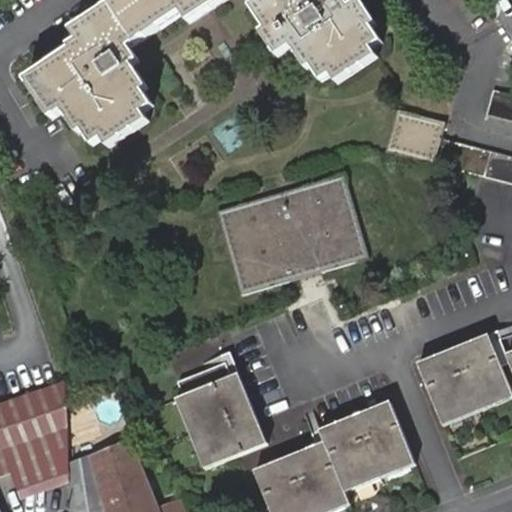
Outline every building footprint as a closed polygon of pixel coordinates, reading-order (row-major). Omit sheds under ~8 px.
[(95,32),(79,42),(70,48),(72,52),(78,60),(56,74),(50,66),(27,82),(53,122),(64,114),(79,136),(83,133),(94,126),(105,141),(109,147),(150,121),(145,114),(138,104),(152,95),(155,93),(140,70),(147,64),(138,51),(166,32),(160,23),(184,8),(190,17),(215,0),(264,0),(267,4),(282,27),(272,34),(267,37),(282,60),(297,49),(312,73),(316,71),(328,63),(337,78),(343,86),(383,58),(378,51),(369,37),(379,30),(383,28),(367,4),(357,10),(350,0),(126,0),(90,23),(95,32)] [(195,26),(233,0),(215,0),(190,17),(195,26)] [(257,11),(272,34),(282,27),(267,4),(257,11)] [(166,32),(190,17),(184,8),(160,23),(166,32)] [(74,34),(79,42),(95,32),(90,23),(74,34)] [(389,44),(379,30),(369,37),(378,51),(389,44)] [(78,60),(72,52),(50,66),(56,74),(78,60)] [(326,85),(337,78),(328,63),(316,71),(326,85)] [(486,115),(511,122),(511,94),(493,89),(486,115)] [(158,105),(152,95),(138,104),(145,114),(158,105)] [(386,153),(395,156),(406,112),(397,110),(386,153)] [(395,156),(443,168),(511,186),(511,160),(441,140),(434,138),(440,121),(406,112),(395,156)] [(434,138),(441,140),(447,123),(440,121),(434,138)] [(94,126),(83,133),(93,149),(105,141),(94,126)] [(345,174),(217,213),(241,296),(369,260),(345,174)] [(502,367),(511,363),(508,356),(502,341),(511,337),(511,327),(489,336),(502,367)] [(511,391),(502,367),(489,336),(419,365),(442,420),(511,391)] [(209,373),(236,361),(233,352),(205,363),(209,373)] [(183,384),(188,399),(215,469),(271,446),(236,361),(209,373),(183,384)] [(65,381),(0,403),(0,477),(1,477),(12,474),(17,493),(70,474),(69,465),(69,429),(65,381)] [(511,392),(511,391),(442,420),(445,428),(511,400),(511,392)] [(188,399),(179,402),(207,472),(215,469),(188,399)] [(392,403),(322,431),(327,444),(319,448),(256,473),(271,511),(314,511),(348,498),(347,494),(343,486),(414,457),(392,403)] [(327,444),(322,431),(314,412),(306,415),(319,448),(327,444)] [(109,450),(69,465),(70,474),(71,511),(159,511),(132,441),(117,447),(112,439),(107,441),(109,450)] [(417,466),(414,457),(343,486),(347,494),(417,466)] [(348,498),(314,511),(341,511),(352,508),(348,498)]
